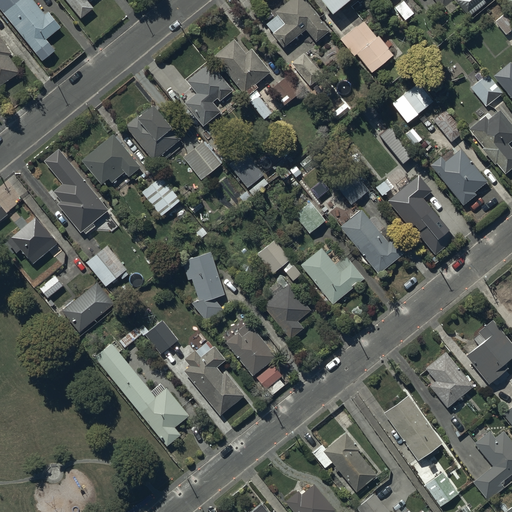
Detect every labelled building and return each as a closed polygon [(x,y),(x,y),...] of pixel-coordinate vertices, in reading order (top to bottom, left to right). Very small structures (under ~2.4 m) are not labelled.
[(0,0),(0,10),(41,62),(54,51),(45,40),(60,28),(47,12),(44,15),(32,0),(0,0)] [(64,0),(80,19),(92,9),(86,1),(87,0),(64,0)] [(276,16),(265,25),(272,33),(271,34),(283,48),(305,30),(315,43),(329,31),(303,0),(288,0),(274,13),(276,16)] [(317,0),(330,16),(349,0),(317,0)] [(433,0),(441,9),(444,7),(450,14),(458,7),(453,1),(453,0),(433,0)] [(454,0),(454,1),(468,18),(485,4),(482,0),(454,0)] [(511,23),(504,14),(494,22),(505,35),(511,29),(511,23)] [(365,20),(340,40),(353,57),(356,55),(371,74),(394,56),(365,20)] [(0,86),(19,73),(8,56),(11,54),(0,38),(0,86)] [(248,95),(257,88),(255,85),(270,73),(251,49),(245,53),(234,40),(213,57),(243,94),(245,93),(248,95)] [(303,54),(291,64),(298,73),(295,75),(302,84),(305,81),(309,85),(321,76),(303,54)] [(491,75),(511,100),(511,59),(491,75)] [(184,103),(183,104),(202,127),(219,112),(216,108),(217,106),(213,102),(216,99),(219,102),(232,91),(208,63),(186,82),(192,90),(181,99),(184,103)] [(288,74),(270,90),(284,106),(305,88),(293,74),(290,77),(288,74)] [(487,75),(470,88),(485,107),(502,93),(487,75)] [(418,83),(401,96),(416,115),(432,102),(418,83)] [(255,90),(245,98),(263,120),(271,113),(258,97),(260,96),(255,90)] [(151,105),(124,126),(152,163),(181,139),(172,129),(171,129),(164,121),(165,121),(157,111),(156,111),(151,105)] [(445,110),(432,120),(450,143),(463,132),(445,110)] [(483,148),(481,149),(493,164),(495,163),(504,175),(511,168),(511,150),(511,149),(511,148),(511,146),(510,144),(508,146),(507,145),(511,140),(511,126),(499,110),(491,117),(488,113),(468,130),(483,148)] [(390,127),(379,137),(401,165),(413,155),(390,127)] [(140,168),(113,135),(81,161),(101,185),(107,179),(111,184),(123,173),(128,178),(140,168)] [(202,142),(182,158),(201,181),(222,163),(204,141),(203,143),(202,142)] [(383,147),(366,159),(372,167),(389,155),(383,147)] [(439,156),(429,165),(462,206),(476,195),(474,193),(487,182),(460,149),(444,162),(439,156)] [(244,151),(227,165),(247,189),(263,175),(244,151)] [(52,192),(60,201),(56,205),(79,234),(82,231),(85,235),(94,227),(92,224),(108,211),(74,169),(59,181),(61,184),(52,192)] [(334,185),(351,205),(369,191),(354,171),(334,185)] [(401,189),(386,201),(410,229),(432,211),(422,199),(431,191),(418,175),(411,181),(406,176),(397,184),(401,189)] [(161,177),(141,193),(160,217),(180,201),(161,177)] [(383,180),(374,188),(381,197),(390,189),(383,180)] [(310,202),(293,215),(308,234),(325,222),(310,202)] [(361,210),(339,228),(378,275),(405,254),(393,239),(387,243),(361,210)] [(35,217),(5,241),(15,254),(19,251),(26,259),(27,259),(32,265),(48,252),(50,255),(58,249),(55,245),(57,244),(35,217)] [(275,240),(256,254),(272,274),(290,259),(275,240)] [(85,263),(105,287),(111,282),(112,284),(117,280),(116,279),(126,270),(107,246),(85,263)] [(321,248),(299,266),(322,293),(319,295),(325,303),(328,301),(331,305),(364,279),(345,256),(334,265),(332,263),(337,259),(330,250),(325,254),(321,248)] [(210,252),(181,261),(187,281),(191,280),(198,301),(190,303),(206,323),(223,310),(214,299),(224,295),(210,252)] [(293,266),(285,273),(292,281),(300,275),(293,266)] [(38,289),(47,299),(63,286),(54,275),(38,289)] [(97,282),(61,311),(78,333),(114,304),(97,282)] [(288,284),(261,306),(289,339),(303,328),(297,321),(310,311),(288,284)] [(118,341),(124,348),(141,335),(142,337),(144,335),(160,355),(178,341),(162,320),(149,331),(144,325),(138,330),(136,327),(118,341)] [(478,346),(464,356),(488,385),(508,369),(504,365),(511,358),(511,344),(492,320),(476,332),(478,335),(473,339),(478,346)] [(235,334),(224,343),(252,377),(276,357),(252,328),(251,329),(247,323),(234,334),(235,334)] [(93,357),(166,447),(180,435),(174,428),(189,416),(166,388),(165,389),(160,384),(150,392),(110,343),(93,357)] [(189,367),(183,372),(219,417),(244,396),(224,372),(222,374),(216,368),(225,361),(213,346),(210,349),(205,343),(195,352),(194,350),(183,359),(189,367)] [(435,381),(428,387),(447,408),(473,387),(445,352),(425,369),(435,381)] [(273,365),(255,378),(270,397),(287,383),(273,365)] [(408,394),(382,414),(417,460),(443,441),(408,394)] [(511,406),(502,415),(511,427),(511,406)] [(491,467),(472,482),(488,501),(504,488),(500,483),(511,473),(511,441),(511,442),(503,431),(494,438),(489,431),(486,434),(485,432),(474,441),(475,443),(474,444),(491,467)] [(321,444),(311,453),(324,469),(331,463),(335,467),(333,469),(336,473),(338,471),(355,493),(376,476),(357,452),(360,450),(345,433),(325,449),(321,444)] [(442,472),(423,485),(439,508),(458,494),(442,472)] [(298,491),(284,502),(292,511),(333,511),(335,511),(314,485),(301,495),(298,491)] [(388,511),(373,493),(355,508),(358,511),(400,511),(398,509),(394,511),(388,511)]
